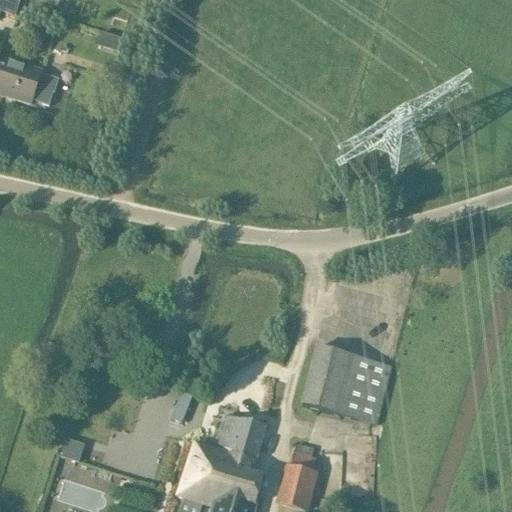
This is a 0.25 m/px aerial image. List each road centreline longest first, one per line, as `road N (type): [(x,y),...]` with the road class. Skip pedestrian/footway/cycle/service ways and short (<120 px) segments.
road 1 (tertiary): [(0,185),(283,241),(343,239),(511,192)]
road 2 (unknown): [(316,241),(262,511)]
